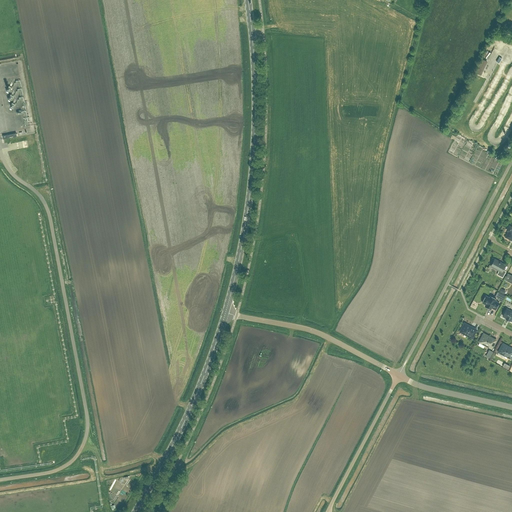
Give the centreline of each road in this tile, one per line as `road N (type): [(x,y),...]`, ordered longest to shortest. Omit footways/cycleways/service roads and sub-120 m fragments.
road 1 (secondary): [(224,312),(250,186),(247,0)]
road 2 (secondary): [(134,511),(200,385),(224,312)]
road 3 (unclassified): [(398,375),(316,332),(224,312)]
road 4 (unclassified): [(327,511),(398,375)]
